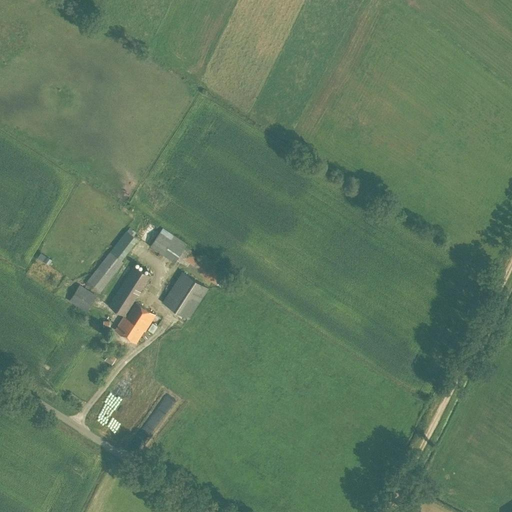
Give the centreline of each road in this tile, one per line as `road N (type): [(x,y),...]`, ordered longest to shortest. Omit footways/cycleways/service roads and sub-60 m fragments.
road 1 (track): [(511,264),(387,511)]
road 2 (unclassified): [(210,511),(0,377)]
